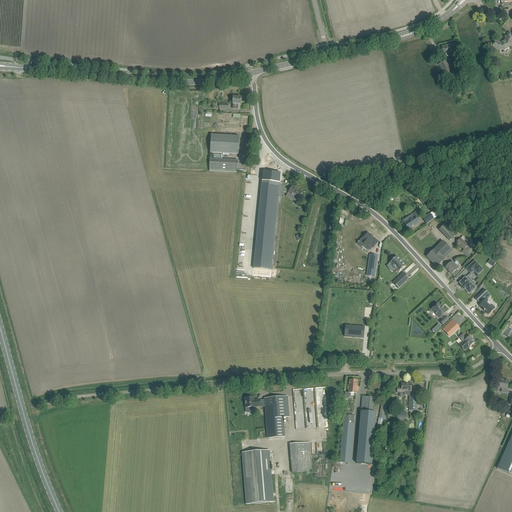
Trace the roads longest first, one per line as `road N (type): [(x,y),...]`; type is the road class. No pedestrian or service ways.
road 1 (unclassified): [(38,406),(327,374),(452,372),(470,369),(499,346)]
road 2 (unclassified): [(499,346),(373,213),(278,158),(259,127),(252,72)]
road 3 (tertiary): [(0,65),(193,82),(252,72)]
road 4 (secondary): [(59,511),(0,328)]
